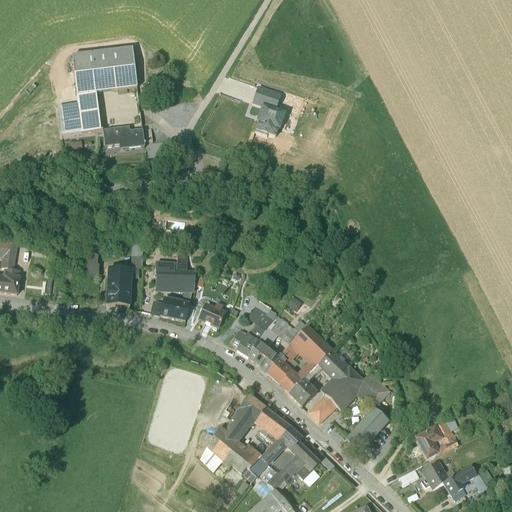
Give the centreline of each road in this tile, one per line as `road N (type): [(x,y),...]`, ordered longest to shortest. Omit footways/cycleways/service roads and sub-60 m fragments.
road 1 (residential): [(403,511),(201,343),(141,320),(0,299)]
road 2 (track): [(267,0),(183,140)]
